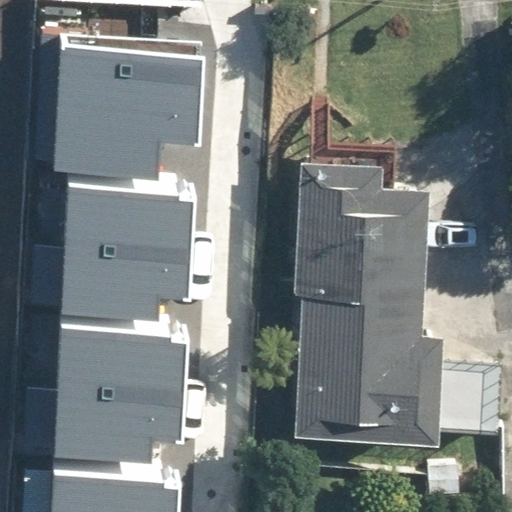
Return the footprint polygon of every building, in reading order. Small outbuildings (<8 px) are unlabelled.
[(196,127),(204,5),(124,0),(75,0),(67,119),(196,127)] [(191,267),(199,145),(70,136),(62,258),(191,267)] [(418,312),(423,175),(381,173),(383,147),(300,144),(288,422),(438,429),(438,415),(492,418),(495,345),(440,343),(441,313),(418,312)] [(183,413),(191,291),(62,283),(54,405),(183,413)] [(180,511),(186,440),(57,432),(51,511),(180,511)]
